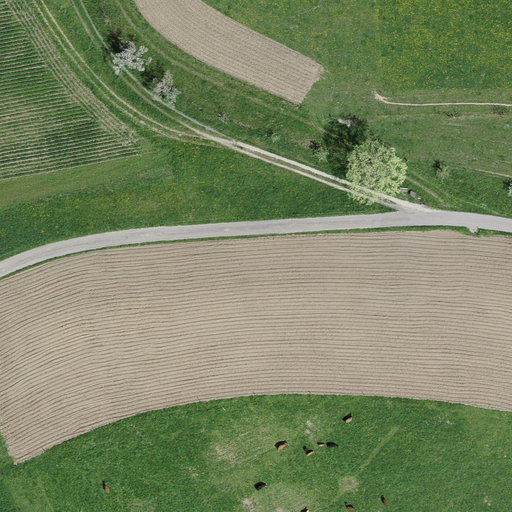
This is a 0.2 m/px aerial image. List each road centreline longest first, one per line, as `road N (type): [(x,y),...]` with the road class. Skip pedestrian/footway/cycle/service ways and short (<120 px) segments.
road 1 (residential): [(511,226),(430,217),(137,235),(0,269)]
road 2 (track): [(430,217),(226,133),(131,75),(74,0)]
